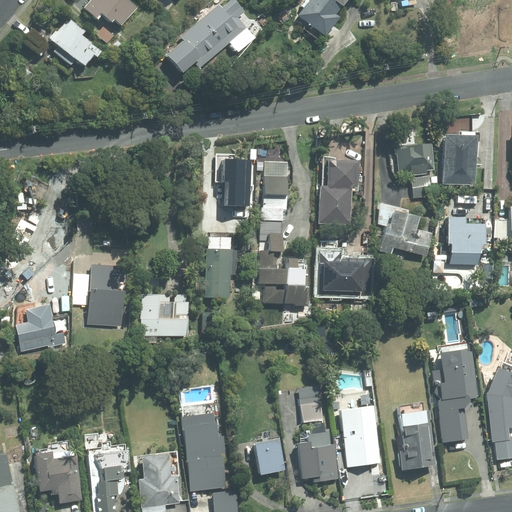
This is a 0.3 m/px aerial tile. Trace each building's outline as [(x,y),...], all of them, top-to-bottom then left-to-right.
[(87,0),(81,8),(94,19),(97,16),(106,24),(108,21),(116,27),(133,8),(123,0),(87,0)] [(229,0),(221,0),(178,37),(181,41),(163,56),(183,80),(244,28),(235,18),(241,13),(229,0)] [(307,0),(294,17),(319,37),(334,19),(329,15),(341,0),(307,0)] [(149,20),(141,13),(129,25),(137,32),(149,20)] [(64,20),(46,41),(78,68),(87,57),(90,60),(96,53),(76,37),(79,33),(64,20)] [(100,28),(93,36),(103,46),(110,39),(100,28)] [(470,186),(471,137),(438,137),(438,186),(470,186)] [(392,149),(395,175),(407,173),(407,176),(423,175),(423,172),(431,171),(428,145),(392,149)] [(346,226),(347,193),(351,193),(352,162),(322,161),(321,187),(315,187),(314,225),(346,226)] [(247,206),(250,172),(224,170),(231,204),(247,206)] [(283,177),(260,177),(259,209),(256,209),(256,221),(277,221),(278,210),(283,210),(283,177)] [(427,177),(408,179),(411,199),(429,196),(427,177)] [(388,249),(423,258),(428,235),(410,231),(412,219),(404,217),(406,209),(379,203),(373,225),(380,226),(374,252),(386,254),(388,249)] [(511,208),(503,209),(504,220),(492,222),(494,243),(506,242),(508,260),(511,259),(511,208)] [(479,220),(442,219),(441,246),(436,246),(436,256),(430,256),(429,274),(441,274),(441,265),(475,266),(476,248),(479,248),(479,220)] [(280,223),(257,222),(254,285),(262,285),(261,304),(301,306),(302,265),(292,265),(292,260),(280,260),(279,270),(269,270),(270,254),(278,254),(280,223)] [(226,251),(226,238),(200,238),(199,298),(226,299),(226,276),(232,276),(232,251),(226,251)] [(339,253),(315,252),(313,295),(356,297),(357,273),(369,273),(369,262),(338,260),(339,253)] [(490,263),(478,263),(478,282),(489,282),(490,263)] [(85,305),(84,325),(118,326),(120,293),(113,292),(113,284),(120,284),(121,268),(87,266),(86,275),(71,275),(69,304),(85,305)] [(52,335),(41,290),(25,294),(34,329),(14,334),(19,354),(63,343),(61,333),(52,335)] [(152,297),(135,297),(134,336),(183,337),(184,296),(171,296),(171,304),(166,304),(166,296),(152,296),(152,297)] [(474,398),(467,349),(433,355),(435,371),(428,372),(438,445),(465,441),(459,401),(474,398)] [(481,396),(491,462),(511,458),(511,437),(506,439),(504,430),(511,428),(511,412),(511,407),(511,404),(511,377),(492,369),(481,396)] [(362,371),(336,374),(337,390),(364,387),(362,371)] [(356,398),(332,402),(339,450),(372,446),(365,400),(357,402),(356,398)] [(316,403),(296,406),(302,443),(293,445),(298,481),(308,479),(308,484),(334,480),(329,445),(323,446),(316,403)] [(431,467),(423,411),(392,416),(398,451),(393,452),(396,472),(431,467)] [(233,511),(230,485),(220,486),(209,413),(175,418),(186,492),(207,489),(210,511),(233,511)] [(96,447),(79,449),(88,511),(111,511),(109,495),(115,494),(112,474),(123,472),(119,443),(105,445),(104,441),(95,442),(96,447)] [(274,441),(249,445),(254,476),(279,472),(274,441)] [(44,451),(27,454),(33,491),(46,489),(47,495),(54,494),(56,503),(77,499),(69,454),(45,458),(44,451)] [(0,511),(15,511),(1,453),(0,452),(0,511)] [(178,503),(170,452),(135,457),(138,479),(133,480),(137,511),(162,511),(162,505),(178,503)]
